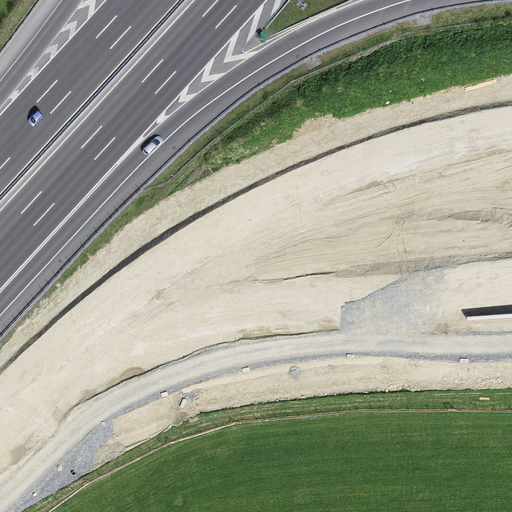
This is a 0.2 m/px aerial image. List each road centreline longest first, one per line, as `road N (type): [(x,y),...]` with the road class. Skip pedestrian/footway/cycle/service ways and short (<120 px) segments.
road 1 (primary): [(511,127),(385,157),(225,224),(102,308),(0,411)]
road 2 (primary): [(511,286),(190,321),(93,363),(0,438)]
road 3 (primary): [(0,462),(94,407),(230,353),(511,341)]
road 4 (motorway): [(0,272),(189,109),(310,32),(391,0)]
road 5 (motorway): [(0,248),(229,0)]
road 6 (motorway): [(142,0),(0,153)]
road 7 (motorway): [(72,0),(0,102)]
